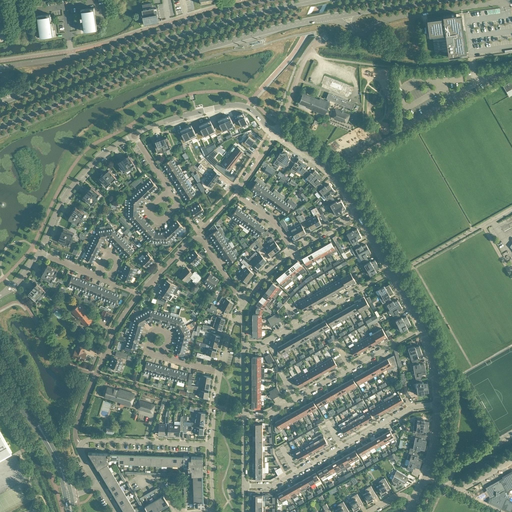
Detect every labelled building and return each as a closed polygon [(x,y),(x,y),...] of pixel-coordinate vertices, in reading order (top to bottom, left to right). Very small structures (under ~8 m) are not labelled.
[(157,18),(158,18),(157,12),(157,11),(154,12),(154,9),(154,8),(152,8),(151,3),(142,4),(143,10),(142,10),(142,11),(144,23),(144,24),(146,24),(155,23),(155,22),(156,22),(156,21),(156,18),(157,18)] [(80,9),(81,17),(80,17),(81,20),(80,20),(82,20),(84,32),(97,30),(94,8),(80,9)] [(36,16),(40,37),(40,38),(53,36),(51,24),(53,24),(52,24),(52,21),(51,21),(50,14),(36,16)] [(427,19),(429,36),(445,34),(448,57),(461,55),(461,54),(466,53),(461,15),(456,15),(456,14),(442,16),(443,17),(427,19)] [(506,92),(511,88),(511,80),(503,86),(506,92)] [(352,109),(354,103),(328,93),(326,99),(327,99),(327,101),(319,98),(319,100),(303,93),(299,103),(310,107),(310,109),(325,115),(330,102),(328,102),(329,100),(343,106),(341,111),(335,109),(332,116),(347,122),(350,115),(343,112),(345,106),(352,109)] [(239,121),(236,122),(239,128),(242,127),(242,126),(247,123),(245,119),(243,113),(237,116),(238,119),(239,121)] [(229,115),(223,118),(228,128),(233,125),(235,130),(239,128),(236,122),(233,124),(230,118),(230,119),(229,115)] [(220,126),(217,127),(220,133),(223,132),(223,131),(228,128),(223,118),(218,121),(219,124),(220,126)] [(210,120),(204,123),(209,133),(215,130),(217,135),(220,133),(217,127),(214,128),(212,123),(211,124),(210,120)] [(201,131),(198,132),(201,138),(204,137),(204,136),(209,133),(204,123),(199,126),(200,129),(201,131)] [(191,125),(186,128),(190,138),(191,138),(190,138),(196,135),(198,140),(201,138),(198,132),(195,133),(193,128),(191,125)] [(182,135),(179,137),(182,143),(185,141),(185,140),(190,138),(186,128),(180,130),(181,133),(181,134),(182,135)] [(250,132),(242,143),(248,148),(250,146),(251,146),(256,141),(255,140),(257,138),(250,132)] [(163,138),(160,139),(164,151),(164,150),(170,148),(171,148),(169,144),(169,142),(168,142),(166,137),(165,138),(163,139),(163,138)] [(164,151),(160,139),(156,140),(157,141),(155,142),(153,142),(155,147),(156,149),(158,153),(164,150),(164,151)] [(236,161),(244,152),(237,147),(232,153),(231,152),(222,165),(229,171),(236,162),(236,161)] [(279,165),(287,152),(283,149),(281,153),(280,152),(278,155),(277,155),(275,158),(277,159),(274,164),(278,166),(279,165)] [(291,154),(287,152),(279,165),(284,168),(286,165),(289,166),(292,161),(289,160),(290,159),(289,158),(291,154)] [(210,153),(205,156),(214,166),(218,162),(214,157),(210,153)] [(128,156),(127,156),(127,157),(126,158),(125,157),(122,159),(129,169),(134,165),(135,165),(132,161),(131,160),(128,156)] [(168,171),(176,166),(175,164),(176,163),(173,158),(163,164),(166,168),(166,167),(168,170),(168,171)] [(129,169),(122,159),(119,161),(120,162),(118,163),(117,164),(120,168),(119,168),(120,169),(123,173),(129,169)] [(294,175),(296,171),(303,161),(298,159),(296,162),(295,162),(294,163),(292,161),(289,166),(291,168),(289,171),(294,175)] [(307,164),(303,161),(296,171),(304,176),(307,171),(305,169),(305,168),(304,168),(307,164)] [(173,178),(181,173),(182,172),(178,165),(176,166),(168,171),(170,175),(171,174),(173,178)] [(266,168),(264,171),(271,176),(273,172),(266,168)] [(213,169),(210,174),(217,179),(218,177),(220,175),(213,169)] [(106,172),(103,174),(111,183),(116,178),(116,179),(113,175),(112,174),(109,170),(108,171),(106,173),(106,172)] [(311,182),(318,173),(315,170),(312,173),(311,173),(310,173),(307,171),(304,176),(311,182)] [(177,185),(187,179),(183,174),(182,175),(181,173),(173,178),(175,181),(175,182),(177,185)] [(322,177),(318,173),(311,182),(309,185),(311,187),(314,185),(317,188),(322,184),(319,182),(320,181),(319,180),(322,177)] [(111,183),(103,174),(100,177),(101,177),(99,179),(98,179),(102,183),(102,184),(103,185),(103,184),(106,188),(106,187),(111,183)] [(210,174),(207,178),(214,183),(216,181),(217,179),(210,174)] [(258,194),(264,186),(266,183),(257,177),(255,181),(256,182),(251,189),(255,192),(255,191),(258,194)] [(207,178),(203,182),(210,188),(214,183),(207,178)] [(146,184),(145,186),(151,193),(151,192),(154,190),(158,187),(150,179),(145,183),(146,184)] [(187,180),(187,179),(177,185),(179,189),(180,189),(182,192),(190,187),(192,186),(188,179),(187,180)] [(200,182),(196,184),(202,192),(205,190),(200,182)] [(148,196),(151,193),(145,186),(144,184),(139,189),(140,190),(138,191),(144,198),(147,195),(148,196)] [(323,195),(332,188),(329,184),(325,187),(325,186),(324,186),(322,184),(317,188),(323,195)] [(265,199),(271,191),(264,186),(258,194),(262,197),(262,196),(265,199)] [(88,189),(86,192),(95,200),(96,200),(95,199),(99,194),(100,195),(96,191),(95,190),(95,191),(91,187),(90,188),(89,190),(88,189)] [(191,189),(190,187),(182,192),(184,196),(186,200),(196,194),(193,189),(191,189)] [(335,191),(332,188),(323,195),(328,202),(334,199),(331,196),(332,195),(332,194),(335,191)] [(272,204),(280,193),(275,189),(273,193),(271,191),(265,199),(269,201),(268,202),(272,204)] [(141,201),(144,198),(138,191),(132,197),(139,205),(142,202),(141,201)] [(95,200),(86,192),(84,195),(85,195),(83,197),(82,198),(86,201),(86,202),(87,202),(91,205),(95,200)] [(279,209),(284,201),(283,200),(285,197),(280,193),(272,204),(275,207),(276,206),(279,209)] [(302,193),(299,195),(305,202),(308,199),(302,193)] [(139,205),(132,197),(129,200),(128,208),(138,209),(138,205),(139,205)] [(286,214),(291,208),(293,209),(297,204),(289,199),(287,202),(286,203),(284,201),(279,209),(282,211),(282,212),(286,214)] [(335,202),(334,199),(328,202),(333,210),(343,204),(341,200),(337,202),(336,201),(335,202)] [(196,218),(196,217),(199,215),(199,216),(205,212),(199,204),(190,210),(196,218)] [(345,208),(343,204),(333,210),(336,216),(340,214),(339,213),(342,211),(345,208)] [(73,210),(71,213),(82,219),(81,219),(85,213),(85,214),(85,213),(81,211),(80,210),(75,207),(75,209),(74,211),(73,210)] [(238,221),(244,213),(240,211),(241,210),(237,207),(235,210),(233,209),(230,212),(232,214),(230,217),(235,220),(236,219),(238,221)] [(321,223),(317,216),(320,215),(317,210),(316,207),(313,209),(312,210),(312,211),(312,212),(314,214),(313,214),(314,216),(311,218),(316,226),(321,223)] [(131,220),(138,213),(137,213),(138,209),(128,208),(128,217),(131,220)] [(82,219),(71,213),(69,216),(70,217),(69,219),(69,218),(68,219),(73,222),(74,223),(78,225),(81,219),(82,220),(82,219)] [(141,217),(141,216),(138,213),(131,220),(137,226),(143,220),(141,217)] [(244,227),(251,217),(248,215),(247,216),(244,213),(238,221),(240,222),(240,223),(244,227)] [(252,231),(257,223),(254,221),(255,220),(251,217),(244,227),(249,230),(250,229),(252,231)] [(316,226),(311,218),(306,221),(311,229),(316,226)] [(150,226),(147,222),(146,223),(143,220),(137,226),(138,228),(137,229),(142,234),(143,233),(143,232),(150,226)] [(177,220),(173,224),(174,224),(171,227),(177,234),(184,228),(177,220)] [(265,228),(261,225),(261,226),(257,223),(252,231),(254,232),(253,233),(258,237),(261,233),(263,230),(265,228)] [(301,223),(295,226),(300,235),(305,232),(301,223)] [(116,232),(113,228),(112,228),(112,227),(112,226),(111,225),(110,224),(109,224),(108,224),(107,225),(107,226),(106,226),(105,226),(105,229),(106,238),(108,238),(109,239),(116,232)] [(215,242),(222,237),(225,235),(225,234),(224,235),(222,233),(223,233),(220,228),(217,229),(214,224),(209,229),(212,233),(209,235),(212,239),(213,238),(215,242)] [(156,232),(153,228),(152,229),(149,226),(150,226),(143,232),(143,233),(148,238),(148,239),(156,232)] [(300,235),(295,226),(290,229),(295,238),(300,235)] [(177,234),(171,227),(168,230),(167,229),(164,232),(171,239),(171,240),(172,241),(176,237),(175,235),(177,234)] [(346,232),(349,238),(359,233),(357,228),(353,231),(353,230),(349,231),(346,232)] [(61,231),(60,235),(71,240),(71,239),(74,233),(70,231),(68,230),(68,231),(63,229),(63,230),(62,232),(61,231)] [(106,238),(105,229),(97,231),(95,235),(104,240),(105,240),(105,239),(106,238)] [(116,244),(122,238),(121,236),(122,235),(117,231),(116,232),(109,239),(112,242),(113,241),(116,244)] [(159,242),(160,233),(156,233),(156,232),(148,239),(148,238),(147,239),(150,243),(157,243),(157,242),(159,242)] [(171,239),(164,232),(164,233),(160,233),(159,242),(168,242),(171,240),(171,239)] [(362,237),(359,233),(349,238),(354,246),(359,243),(357,241),(359,240),(358,239),(362,237)] [(71,240),(60,235),(59,238),(60,238),(59,240),(58,240),(58,241),(63,243),(63,244),(64,244),(69,246),(68,246),(71,240)] [(102,244),(104,240),(95,235),(91,243),(100,247),(101,243),(102,244)] [(219,249),(227,244),(227,243),(222,237),(215,242),(217,245),(216,245),(219,249)] [(121,251),(128,244),(122,238),(116,244),(119,247),(118,248),(121,251)] [(259,247),(261,249),(264,247),(263,247),(256,239),(254,242),(256,244),(259,247)] [(274,240),(269,244),(275,252),(280,248),(274,240)] [(333,246),(330,242),(326,245),(326,244),(330,252),(331,254),(337,250),(335,245),(333,246)] [(98,251),(100,247),(91,243),(88,251),(97,255),(99,251),(98,251)] [(224,256),(232,251),(230,249),(232,248),(228,243),(227,243),(227,244),(219,249),(221,253),(222,252),(224,256)] [(360,246),(359,243),(354,246),(358,254),(368,248),(366,244),(362,246),(361,245),(360,246)] [(134,250),(128,244),(121,251),(122,251),(124,253),(124,254),(127,257),(134,250)] [(270,255),(275,252),(269,244),(264,248),(270,255)] [(330,252),(326,244),(325,244),(326,245),(321,247),(325,255),(330,252)] [(325,255),(321,247),(321,248),(317,250),(316,250),(321,257),(325,255)] [(371,253),(368,248),(358,254),(363,262),(368,259),(366,256),(367,256),(367,255),(371,253)] [(321,257),(316,250),(312,253),(312,252),(316,260),(317,263),(322,260),(321,257)] [(96,255),(97,255),(88,251),(84,258),(93,263),(95,259),(94,258),(96,255)] [(195,251),(194,251),(195,252),(192,254),(187,258),(195,266),(201,261),(200,259),(202,258),(195,251)] [(237,258),(232,251),(224,256),(226,259),(226,260),(228,263),(237,258)] [(259,252),(255,257),(262,264),(266,260),(259,252)] [(316,260),(312,252),(311,252),(312,253),(307,255),(313,265),(316,263),(315,261),(316,260)] [(154,260),(147,253),(140,261),(147,268),(151,263),(153,260),(154,260)] [(313,265),(307,255),(307,256),(303,258),(302,258),(306,265),(307,265),(308,268),(313,265)] [(257,268),(262,264),(255,257),(250,261),(245,257),(243,259),(249,265),(251,262),(257,268)] [(254,272),(253,272),(247,267),(249,265),(243,259),(241,262),(243,264),(241,266),(243,270),(242,271),(250,277),(254,272)] [(369,262),(368,259),(363,262),(367,270),(377,264),(375,260),(371,262),(370,261),(369,262)] [(303,267),(297,261),(293,265),(293,264),(299,271),(303,267)] [(126,264),(125,267),(124,271),(133,275),(134,273),(136,273),(138,268),(126,264)] [(299,271),(293,264),(293,265),(289,268),(295,274),(299,271)] [(380,268),(377,264),(367,270),(370,276),(374,274),(373,273),(376,271),(376,270),(380,268)] [(45,267),(44,271),(55,276),(54,276),(57,270),(58,270),(54,268),(54,267),(52,267),(47,265),(47,266),(46,268),(45,267)] [(192,273),(187,268),(184,271),(183,273),(182,272),(179,275),(185,281),(189,277),(193,280),(192,281),(196,285),(202,277),(198,273),(195,277),(192,274),(192,273)] [(295,274),(289,268),(285,271),(292,280),(296,277),(295,274)] [(55,276),(44,271),(42,274),(43,274),(42,276),(41,277),(46,279),(46,280),(47,280),(51,282),(52,282),(51,282),(54,276),(55,276)] [(130,282),(133,275),(124,271),(122,275),(120,278),(130,282)] [(246,282),(250,277),(242,271),(238,276),(246,282)] [(292,280),(285,271),(285,272),(281,275),(281,274),(281,275),(288,284),(292,280)] [(219,280),(213,276),(213,277),(210,274),(210,273),(204,281),(206,283),(205,284),(212,289),(219,280)] [(341,278),(341,279),(345,286),(346,288),(351,285),(350,286),(349,284),(351,282),(352,285),(356,283),(350,273),(341,278)] [(76,288),(80,280),(76,278),(76,277),(72,275),(68,286),(73,288),(74,287),(76,288)] [(288,284),(281,275),(280,275),(281,275),(277,278),(276,278),(284,287),(288,284)] [(165,283),(163,287),(171,292),(175,294),(179,288),(177,286),(172,283),(173,282),(168,279),(167,281),(166,280),(164,283),(165,283)] [(341,279),(336,281),(341,289),(345,286),(341,279)] [(84,291),(88,282),(84,280),(83,281),(80,280),(76,288),(84,291)] [(336,281),(332,284),(336,292),(341,289),(336,281)] [(92,294),(95,286),(92,284),(88,282),(84,291),(83,292),(89,295),(90,293),(92,294)] [(272,282),(272,283),(269,287),(278,294),(282,290),(272,282)] [(34,286),(32,289),(41,297),(41,296),(45,291),(46,291),(42,288),(41,287),(37,284),(36,285),(35,287),(34,286)] [(332,284),(327,287),(331,294),(336,292),(332,284)] [(385,286),(384,285),(381,287),(381,286),(377,288),(380,292),(381,294),(391,288),(388,284),(385,286)] [(100,297),(104,288),(99,287),(95,286),(92,294),(100,297)] [(160,290),(158,293),(167,299),(169,300),(172,295),(170,294),(171,292),(163,287),(161,290),(160,290)] [(278,294),(269,287),(266,291),(275,298),(278,294)] [(327,287),(322,289),(327,297),(331,294),(327,287)] [(108,301),(111,292),(107,291),(108,290),(104,288),(100,297),(99,299),(105,301),(105,300),(108,301)] [(391,288),(381,294),(378,296),(382,304),(385,302),(390,299),(389,297),(390,296),(389,295),(393,293),(391,288)] [(41,297),(32,289),(29,291),(30,292),(29,294),(29,293),(28,294),(32,298),(33,299),(37,302),(36,301),(41,296),(41,297)] [(322,289),(317,292),(322,300),(327,297),(322,289)] [(275,298),(266,291),(265,291),(266,292),(263,296),(262,295),(272,303),(275,298)] [(120,295),(115,293),(115,294),(111,292),(108,301),(110,302),(110,303),(115,305),(120,295)] [(317,292),(313,295),(317,303),(322,300),(317,292)] [(272,303),(262,295),(262,296),(263,296),(260,300),(259,300),(266,305),(269,307),(272,303)] [(317,303),(313,295),(308,297),(313,305),(317,303)] [(219,301),(222,303),(231,307),(233,302),(222,296),(219,301)] [(369,306),(364,296),(359,299),(360,299),(361,301),(359,302),(358,300),(354,302),(355,303),(359,311),(360,312),(369,306)] [(308,297),(303,300),(308,308),(313,305),(308,297)] [(392,302),(390,299),(385,302),(389,310),(400,304),(397,300),(394,302),(393,301),(392,302)] [(266,305),(259,300),(256,304),(258,306),(256,309),(261,311),(266,305)] [(303,300),(299,303),(303,311),(308,308),(303,300)] [(87,312),(80,303),(71,311),(76,317),(77,316),(85,326),(93,320),(86,313),(87,312)] [(228,313),(231,307),(222,303),(219,308),(228,313)] [(355,303),(352,305),(350,306),(355,314),(359,311),(355,303)] [(402,308),(400,304),(389,310),(394,318),(399,315),(398,312),(399,312),(398,311),(402,308)] [(350,306),(349,307),(346,308),(350,316),(355,314),(350,306)] [(346,308),(343,310),(341,311),(345,319),(350,316),(346,308)] [(151,320),(153,311),(149,309),(142,314),(147,322),(150,320),(151,320)] [(261,319),(261,311),(256,309),(256,313),(253,313),(253,314),(253,319),(261,319)] [(159,322),(161,313),(153,311),(151,320),(155,321),(159,322)] [(341,311),(339,312),(336,314),(341,322),(345,319),(341,311)] [(167,325),(170,315),(170,314),(164,312),(164,313),(161,313),(159,322),(163,323),(163,324),(167,325)] [(147,322),(142,314),(135,318),(134,322),(143,324),(147,322)] [(336,314),(333,316),(331,316),(336,324),(341,322),(336,314)] [(175,327),(178,317),(170,315),(167,325),(167,324),(171,325),(171,326),(175,327)] [(225,318),(216,315),(215,315),(214,315),(211,316),(210,320),(211,320),(214,321),(223,324),(225,318)] [(401,318),(399,315),(394,318),(398,326),(409,320),(406,316),(402,318),(402,317),(401,318)] [(331,316),(330,317),(327,319),(331,327),(336,324),(331,316)] [(178,330),(186,326),(182,318),(178,317),(175,327),(176,327),(178,330)] [(223,324),(214,321),(211,320),(210,323),(213,324),(212,327),(221,330),(223,324)] [(325,320),(322,322),(320,323),(325,331),(329,328),(325,320)] [(411,325),(409,320),(398,326),(399,328),(401,332),(405,330),(404,329),(407,328),(407,327),(411,325)] [(141,328),(142,329),(143,324),(134,322),(131,330),(140,332),(141,328)] [(320,323),(318,324),(315,326),(320,333),(325,331),(320,323)] [(190,333),(186,326),(178,330),(180,334),(179,334),(189,337),(190,333)] [(315,326),(312,327),(311,328),(315,336),(320,333),(315,326)] [(140,332),(131,330),(126,328),(126,329),(127,329),(126,333),(129,334),(128,338),(129,338),(139,341),(140,336),(139,336),(140,332)] [(311,328),(309,329),(306,331),(310,339),(315,336),(311,328)] [(372,334),(373,334),(377,342),(378,344),(383,341),(382,341),(380,339),(383,338),(384,341),(388,338),(382,328),(372,334)] [(261,336),(261,330),(253,330),(253,336),(255,336),(255,338),(255,339),(262,338),(261,338),(261,336),(262,336),(261,336)] [(306,331),(303,333),(301,334),(306,341),(310,339),(306,331)] [(220,335),(210,333),(209,339),(219,341),(220,335)] [(187,345),(189,337),(179,334),(178,339),(179,339),(178,343),(187,345)] [(301,334),(300,334),(297,336),(301,344),(306,341),(301,334)] [(373,334),(368,337),(372,345),(377,342),(373,334)] [(297,336),(294,338),(292,339),(296,347),(301,344),(297,336)] [(368,337),(363,340),(368,348),(372,345),(368,337)] [(132,352),(133,348),(136,349),(138,345),(137,344),(138,341),(139,341),(129,338),(128,341),(127,340),(125,346),(124,350),(132,352)] [(217,347),(219,341),(209,339),(207,344),(217,347)] [(292,339),(290,340),(287,342),(292,349),(296,347),(292,339)] [(368,348),(363,340),(359,342),(363,350),(368,348)] [(287,342),(284,343),(282,344),(287,352),(292,349),(287,342)] [(359,342),(354,345),(358,353),(363,350),(359,342)] [(84,352),(83,352),(85,346),(86,346),(86,347),(86,346),(78,343),(76,349),(75,349),(72,357),(83,361),(86,353),(84,352)] [(184,357),(184,354),(187,345),(178,343),(177,347),(176,346),(175,351),(178,352),(177,355),(184,357)] [(282,344),(281,345),(278,347),(279,350),(277,351),(277,355),(279,358),(283,356),(282,355),(287,352),(282,344)] [(354,345),(349,348),(354,356),(358,353),(354,345)] [(409,351),(409,353),(421,350),(419,345),(415,346),(414,345),(411,347),(411,346),(407,347),(409,351)] [(216,350),(207,347),(205,353),(215,356),(216,350)] [(422,355),(421,350),(409,353),(412,362),(418,360),(417,357),(418,357),(418,356),(422,355)] [(394,355),(387,359),(387,358),(383,361),(387,369),(388,371),(397,366),(394,355)] [(113,356),(113,357),(114,357),(113,361),(112,360),(109,367),(120,371),(123,363),(122,363),(123,360),(113,356)] [(332,357),(327,360),(332,368),(337,365),(332,357)] [(327,360),(323,363),(327,371),(332,368),(327,360)] [(419,364),(418,360),(412,362),(414,371),(425,368),(424,364),(420,364),(420,363),(419,364)] [(152,373),(154,365),(151,364),(151,363),(146,361),(143,373),(149,374),(150,373),(152,373)] [(383,361),(379,363),(378,364),(382,372),(387,369),(383,361)] [(323,363),(318,365),(322,373),(327,371),(323,363)] [(378,364),(376,365),(373,367),(378,374),(382,372),(378,364)] [(160,376),(163,366),(159,365),(158,366),(154,365),(152,373),(154,374),(154,376),(160,377),(160,376)] [(318,365),(313,368),(318,376),(322,373),(318,365)] [(168,378),(171,369),(167,368),(167,367),(163,366),(160,376),(168,378)] [(373,367),(370,368),(368,369),(373,377),(378,374),(373,367)] [(313,368),(309,371),(313,379),(318,376),(313,368)] [(426,373),(425,368),(414,371),(416,380),(422,379),(421,376),(422,375),(422,374),(426,373)] [(177,380),(179,371),(175,369),(175,370),(171,369),(168,378),(177,380)] [(368,369),(367,370),(364,372),(368,380),(373,377),(368,369)] [(188,373),(183,372),(183,373),(179,371),(177,380),(185,383),(188,373)] [(313,379),(309,371),(304,373),(308,381),(313,379)] [(364,372),(361,374),(359,375),(363,382),(368,380),(364,372)] [(304,373),(299,376),(304,384),(308,381),(304,373)] [(359,375),(357,375),(354,377),(359,385),(363,382),(359,375)] [(299,376),(294,379),(299,387),(304,384),(299,376)] [(352,378),(349,380),(348,381),(352,389),(357,386),(352,378)] [(422,382),(422,379),(416,380),(417,389),(428,387),(428,382),(423,383),(423,382),(422,382)] [(348,381),(346,382),(343,384),(347,391),(352,389),(348,381)] [(343,384),(340,385),(338,386),(343,394),(347,391),(343,384)] [(338,386),(337,387),(334,389),(338,397),(343,394),(338,386)] [(104,397),(121,402),(120,403),(131,406),(135,394),(119,389),(119,390),(107,387),(104,397)] [(429,392),(428,387),(417,389),(417,395),(421,395),(421,394),(424,394),(424,393),(429,392)] [(334,389),(330,391),(329,392),(333,399),(338,397),(334,389)] [(405,396),(401,389),(397,391),(398,393),(394,396),(398,404),(403,401),(402,398),(405,396)] [(329,392),(327,392),(324,394),(329,402),(333,399),(329,392)] [(324,394),(321,396),(319,397),(324,405),(329,402),(324,394)] [(394,396),(389,398),(394,406),(398,404),(394,396)] [(319,397),(318,398),(315,400),(319,407),(324,405),(319,397)] [(389,398),(389,399),(388,397),(383,399),(384,401),(389,409),(394,406),(389,398)] [(153,413),(155,405),(139,400),(136,408),(153,413)] [(313,401),(310,402),(308,403),(313,411),(317,408),(313,401)] [(384,401),(380,404),(384,412),(389,409),(384,401)] [(308,403),(306,404),(303,406),(308,414),(313,411),(308,403)] [(379,414),(375,407),(374,404),(369,407),(375,417),(379,414)] [(380,404),(375,407),(379,414),(384,412),(380,404)] [(303,406),(300,408),(299,409),(303,416),(308,414),(303,406)] [(299,409),(297,410),(294,411),(298,419),(303,416),(299,409)] [(368,410),(364,413),(368,421),(373,418),(368,410)] [(294,411),(291,413),(289,414),(294,422),(298,419),(294,411)] [(364,413),(359,416),(363,423),(368,421),(364,413)] [(289,414),(288,415),(284,417),(289,424),(294,422),(289,414)] [(359,416),(358,414),(353,416),(354,418),(359,426),(363,423),(359,416)] [(183,420),(184,416),(182,416),(181,417),(180,420),(180,425),(174,425),(174,435),(180,435),(180,431),(183,431),(183,425),(183,421),(183,420)] [(284,417),(281,418),(280,419),(284,427),(289,424),(284,417)] [(354,418),(350,421),(354,429),(359,426),(354,418)] [(417,418),(417,419),(414,419),(414,425),(417,425),(428,426),(429,421),(424,421),(424,420),(421,419),(421,418),(417,418)] [(280,419),(278,420),(275,422),(276,425),(275,426),(275,430),(277,433),(280,431),(280,430),(284,427),(280,419)] [(350,421),(349,419),(344,422),(349,431),(354,429),(350,421)] [(344,422),(338,425),(340,427),(344,434),(349,431),(344,422)] [(428,431),(428,426),(417,425),(414,425),(413,433),(416,434),(422,435),(422,431),(423,432),(423,430),(428,431)] [(395,432),(392,434),(390,430),(385,433),(390,441),(394,438),(395,439),(398,437),(395,432)] [(0,431),(0,459),(12,452),(0,431)] [(385,433),(382,435),(380,436),(385,444),(390,441),(385,433)] [(421,438),(422,435),(416,434),(414,442),(425,445),(426,440),(422,439),(422,438),(421,438)] [(318,439),(317,436),(312,438),(314,441),(318,449),(323,446),(318,439)] [(318,439),(323,446),(327,444),(323,436),(318,439)] [(380,436),(379,437),(376,438),(380,446),(385,444),(380,436)] [(376,438),(373,440),(371,441),(375,449),(380,446),(376,438)] [(314,441),(309,444),(313,452),(318,449),(314,441)] [(371,441),(369,442),(366,444),(371,452),(375,449),(371,441)] [(425,445),(414,442),(411,442),(409,451),(418,453),(418,450),(420,450),(420,449),(424,450),(425,445)] [(309,444),(304,447),(309,454),(313,452),(309,444)] [(366,444),(363,446),(362,446),(366,454),(371,452),(366,444)] [(362,446),(360,447),(357,449),(361,457),(366,454),(362,446)] [(304,447),(299,449),(304,457),(309,454),(304,447)] [(299,449),(295,452),(299,460),(304,457),(299,449)] [(355,450),(352,452),(350,453),(355,461),(359,458),(355,450)] [(418,453),(409,451),(407,459),(420,463),(422,459),(418,457),(418,456),(417,456),(418,453)] [(110,454),(110,453),(88,452),(98,468),(99,468),(106,463),(109,461),(110,454)] [(350,453),(349,454),(345,456),(350,463),(355,461),(350,453)] [(191,459),(189,459),(188,466),(188,475),(193,475),(202,475),(203,475),(202,457),(191,456),(191,459)] [(345,456),(342,457),(341,458),(346,468),(351,465),(350,463),(345,456)] [(341,458),(339,459),(336,461),(342,471),(346,468),(341,458)] [(420,463),(407,459),(407,460),(406,460),(405,464),(408,465),(407,468),(406,468),(412,470),(413,470),(412,470),(413,467),(414,468),(415,467),(419,468),(420,463)] [(336,461),(333,463),(331,464),(336,471),(337,473),(342,471),(336,461)] [(102,472),(109,468),(106,463),(99,468),(102,472)] [(331,464),(330,464),(327,466),(331,474),(336,471),(331,464)] [(327,466),(324,468),(322,469),(326,477),(331,474),(327,466)] [(104,477),(112,473),(109,468),(102,472),(104,477)] [(322,469),(320,470),(317,472),(322,479),(326,477),(322,469)] [(403,482),(404,481),(406,482),(408,478),(407,478),(407,477),(396,470),(391,479),(392,479),(394,483),(395,483),(397,486),(403,483),(403,482)] [(511,471),(502,477),(502,478),(503,479),(502,480),(507,488),(508,487),(510,491),(511,489),(511,471)] [(107,482),(115,477),(112,473),(104,477),(107,482)] [(315,473),(312,474),(311,475),(315,483),(320,480),(315,473)] [(311,475),(309,476),(306,478),(310,486),(315,483),(311,475)] [(110,486),(117,482),(115,477),(107,482),(110,486)] [(306,478),(303,480),(301,481),(306,488),(310,486),(306,478)] [(387,492),(385,489),(389,487),(390,488),(384,478),(381,480),(380,481),(379,481),(379,482),(379,484),(379,485),(376,486),(381,495),(387,492)] [(478,496),(475,497),(488,503),(507,511),(508,511),(511,506),(511,500),(508,498),(509,497),(509,498),(510,498),(508,494),(501,482),(499,482),(498,480),(485,488),(487,490),(486,490),(485,490),(486,491),(478,496)] [(301,481),(300,482),(296,483),(301,491),(306,488),(301,481)] [(113,491),(120,486),(117,482),(110,486),(113,491)] [(296,483),(293,485),(292,486),(296,494),(301,491),(296,483)] [(115,495),(123,491),(120,486),(113,491),(115,495)] [(292,486),(290,487),(287,489),(292,496),(296,494),(292,486)] [(373,500),(372,497),(376,495),(376,496),(377,496),(371,486),(370,486),(366,488),(365,489),(365,490),(365,491),(366,492),(363,494),(368,503),(373,500)] [(287,489),(284,490),(282,491),(287,499),(292,496),(287,489)] [(118,500),(126,496),(123,491),(115,495),(118,500)] [(282,491),(281,492),(278,494),(279,497),(277,498),(277,502),(279,505),(283,503),(282,502),(287,499),(282,491)] [(359,508),(358,505),(362,503),(363,504),(357,493),(357,494),(352,496),(351,497),(351,498),(351,499),(352,500),(349,502),(354,511),(359,508)] [(163,495),(159,498),(164,507),(169,504),(163,495)] [(121,505),(128,500),(126,496),(118,500),(121,505)] [(164,507),(159,498),(154,501),(159,510),(164,507)] [(124,509),(131,505),(128,500),(121,505),(124,509)] [(155,511),(159,510),(154,501),(149,504),(154,511),(155,511)] [(345,511),(348,511),(349,511),(343,501),(343,502),(338,504),(337,505),(337,506),(338,507),(338,508),(335,510),(336,511),(345,511)] [(330,511),(326,503),(326,504),(322,506),(325,511),(322,511),(330,511)]
